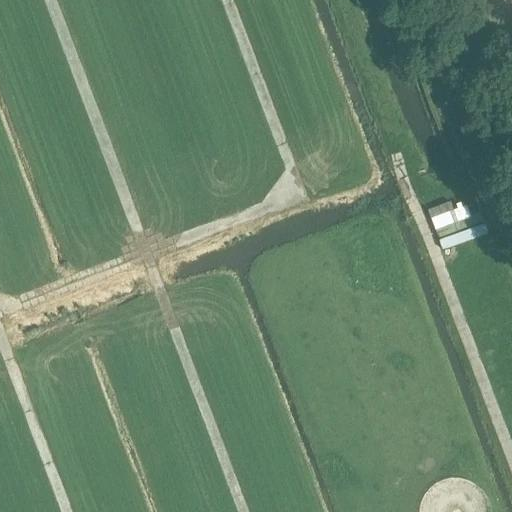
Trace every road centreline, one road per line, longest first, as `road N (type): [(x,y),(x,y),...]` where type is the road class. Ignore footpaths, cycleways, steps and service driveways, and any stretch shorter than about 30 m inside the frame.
road 1 (track): [(243,511),(49,0)]
road 2 (track): [(223,0),(296,194),(0,309)]
road 3 (track): [(511,455),(397,154)]
road 4 (track): [(0,334),(66,511)]
